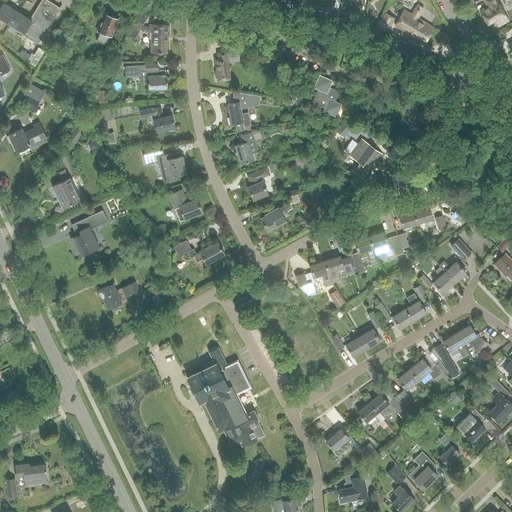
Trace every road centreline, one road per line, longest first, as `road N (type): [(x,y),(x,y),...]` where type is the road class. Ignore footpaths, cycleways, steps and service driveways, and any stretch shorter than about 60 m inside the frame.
road 1 (residential): [(258,268),(420,177),(464,92)]
road 2 (residential): [(258,268),(212,172),(193,105),(194,0)]
road 3 (residential): [(291,410),(463,307),(511,335)]
road 4 (unclassified): [(464,92),(368,32),(235,0)]
road 5 (residential): [(65,377),(219,292)]
road 6 (secondary): [(65,377),(0,241)]
road 7 (residential): [(291,410),(219,292)]
road 8 (secondary): [(128,511),(76,400)]
